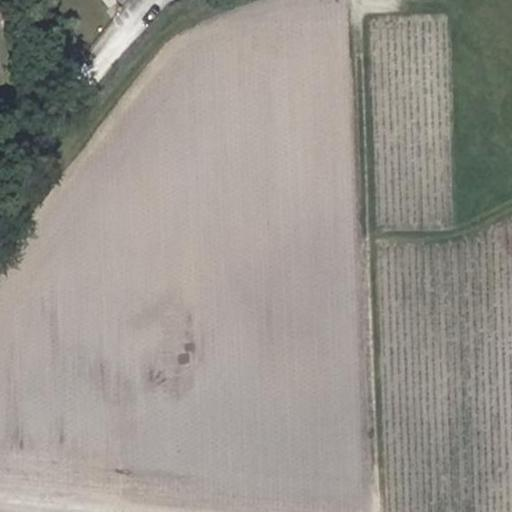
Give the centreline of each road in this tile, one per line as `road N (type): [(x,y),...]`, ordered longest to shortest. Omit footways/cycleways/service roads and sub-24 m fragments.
road 1 (track): [(357,0),(376,511)]
road 2 (track): [(0,213),(144,14)]
